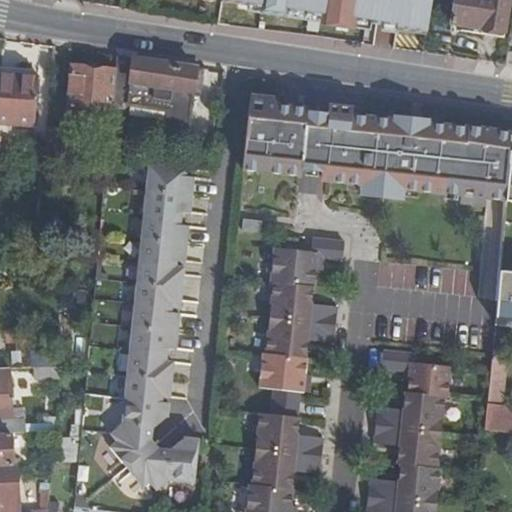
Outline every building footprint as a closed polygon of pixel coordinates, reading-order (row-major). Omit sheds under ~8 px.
[(222,0),(223,1),(324,14),(323,22),(352,26),(353,20),(429,31),(433,0),(222,0)] [(511,0),(453,0),(449,29),(506,37),(511,0)] [(196,69),(117,57),(115,70),(112,109),(112,110),(128,112),(129,105),(168,111),(166,122),(169,124),(173,125),(177,126),(181,126),(185,126),(188,125),(193,90),(196,69)] [(112,109),(115,70),(72,66),(68,104),(93,107),(112,109)] [(193,90),(200,91),(203,70),(196,69),(193,90)] [(39,76),(0,72),(0,117),(12,119),(12,125),(35,127),(39,76)] [(506,199),(511,135),(469,129),(468,131),(429,126),(430,123),(394,118),(394,121),(353,116),(353,109),(329,106),(328,114),(318,112),(308,111),(309,108),(279,104),(280,98),(250,94),(243,169),(301,175),(302,169),(312,170),(322,171),(321,179),(361,183),(360,193),(403,198),(404,188),(461,194),(460,201),(485,203),(486,196),(506,199)] [(112,110),(112,109),(93,107),(91,125),(103,126),(110,127),(112,110)] [(110,127),(103,126),(101,143),(108,144),(110,127)] [(75,129),(47,127),(45,150),(73,152),(75,129)] [(511,135),(506,199),(511,199),(511,270),(501,269),(496,324),(511,325),(511,135)] [(186,167),(149,164),(122,423),(110,434),(116,442),(110,447),(142,488),(149,482),(156,490),(168,480),(194,483),(199,439),(185,437),(184,439),(171,449),(158,448),(151,439),(153,428),(166,417),(168,417),(169,404),(162,403),(163,397),(170,398),(174,362),(166,361),(168,348),(176,349),(180,313),(171,312),(172,307),(180,308),(185,267),(176,266),(177,261),(185,262),(189,226),(181,225),(182,212),(190,213),(194,177),(185,176),(186,167)] [(243,219),(242,230),(261,232),(262,221),(243,219)] [(274,248),(271,282),(273,282),(314,287),(315,287),(316,270),(318,257),(324,258),(342,260),(343,258),(345,241),(340,241),(313,238),(311,252),(304,251),(285,249),(274,248)] [(314,287),(273,282),(270,318),(336,325),(338,307),(312,304),(304,303),(306,287),(313,288),(314,287)] [(313,288),(306,287),(304,303),(312,304),(313,288)] [(336,325),(270,318),(266,354),(306,358),(306,357),(299,356),(300,340),(308,341),(334,343),(336,325)] [(299,356),(306,357),(308,341),(300,340),(299,356)] [(505,351),(493,349),(491,366),(503,367),(505,351)] [(413,354),(384,351),(382,369),(404,372),(410,372),(409,381),(408,393),(446,397),(448,397),(451,367),(422,364),(412,363),(413,354)] [(271,414),(298,417),(301,392),(304,392),(305,375),(307,358),(306,358),(266,354),(263,353),(260,387),(273,389),(271,414)] [(33,367),(34,379),(58,378),(58,366),(33,367)] [(503,367),(491,366),(485,430),(511,433),(511,407),(499,406),(503,367)] [(12,410),(9,369),(0,369),(0,433),(11,433),(24,433),(22,410),(12,410)] [(406,392),(405,393),(413,394),(411,411),(404,410),(378,407),(376,425),(442,432),(446,397),(408,393),(406,392)] [(413,394),(405,393),(404,410),(411,411),(413,394)] [(292,418),(300,419),(300,418),(298,417),(271,414),(259,413),(256,449),(322,456),(324,438),(298,435),(290,434),(292,418)] [(292,418),(290,434),(298,435),(300,419),(292,418)] [(406,464),(398,463),(398,464),(401,464),(438,468),(442,432),(376,425),(374,444),(400,446),(407,447),(406,464)] [(0,433),(0,466),(19,465),(19,459),(12,459),(11,433),(0,433)] [(70,437),(71,445),(80,445),(80,437),(70,437)] [(62,463),(78,462),(80,445),(71,445),(63,446),(62,463)] [(400,446),(398,463),(406,464),(407,447),(400,446)] [(252,485),(292,489),(292,488),(285,487),(286,471),(294,472),(320,474),(322,456),(256,449),(252,485)] [(401,464),(401,465),(409,466),(407,482),(399,482),(370,479),(368,497),(437,504),(440,468),(438,468),(401,464)] [(409,466),(401,465),(399,482),(407,482),(409,466)] [(19,511),(17,466),(0,467),(0,511),(19,511)] [(294,472),(286,471),(285,487),(292,488),(294,472)] [(290,511),(292,506),(293,489),(292,489),(252,485),(249,485),(246,511),(290,511)] [(435,511),(437,504),(368,497),(366,511),(435,511)] [(47,511),(57,511),(59,503),(49,502),(48,509),(47,511)]
